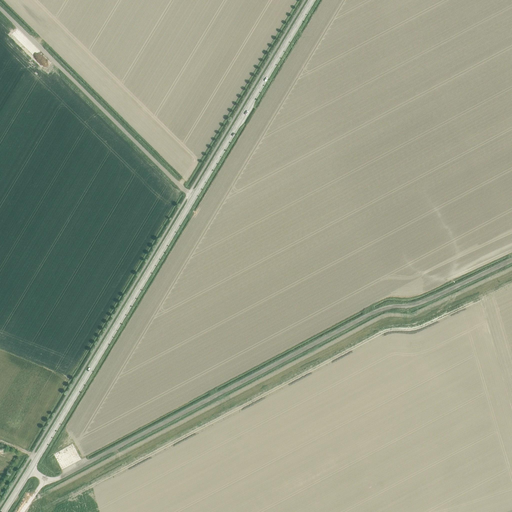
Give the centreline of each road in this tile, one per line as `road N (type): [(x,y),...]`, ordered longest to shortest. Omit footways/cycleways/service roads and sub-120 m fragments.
road 1 (unclassified): [(29,470),(59,478),(375,311),(421,303),(511,261)]
road 2 (secondary): [(29,470),(194,195)]
road 3 (unclassified): [(194,195),(184,200),(184,190),(0,8)]
road 4 (secondary): [(194,195),(312,0)]
